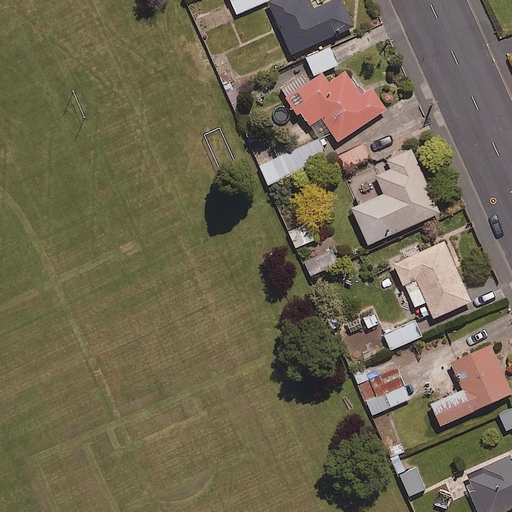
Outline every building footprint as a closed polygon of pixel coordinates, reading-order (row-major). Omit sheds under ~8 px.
[(268,0),(267,0),(230,0),(237,14),(268,0)] [(275,0),(269,3),(292,56),(356,29),(343,0),(336,0),(315,9),(311,0),(275,0)] [(337,65),(330,46),(306,56),(314,74),(337,65)] [(324,74),(287,99),(299,117),(302,115),(311,128),(323,120),(339,144),(389,111),(374,88),(363,95),(347,72),(330,83),(324,74)] [(327,158),(319,139),(259,166),(268,185),(327,158)] [(371,156),(363,143),(337,157),(344,171),(371,156)] [(384,196),(352,210),(369,247),(442,214),(413,150),(388,162),(392,171),(376,178),(384,196)] [(316,239),(309,223),(288,231),(295,247),(316,239)] [(446,242),(393,265),(404,289),(407,288),(417,310),(427,305),(434,321),(473,304),(446,242)] [(420,336),(414,322),(385,335),(392,349),(420,336)] [(511,388),(493,344),(450,363),(463,392),(432,406),(442,429),(511,398),(511,388)] [(366,401),(403,385),(396,368),(369,379),(364,367),(354,372),(366,401)] [(403,385),(366,401),(372,415),(409,399),(403,385)] [(511,427),(511,408),(499,414),(506,430),(511,427)] [(506,511),(511,510),(511,457),(482,471),(484,475),(470,481),(484,511),(506,511)] [(425,489),(417,467),(400,473),(408,495),(425,489)]
